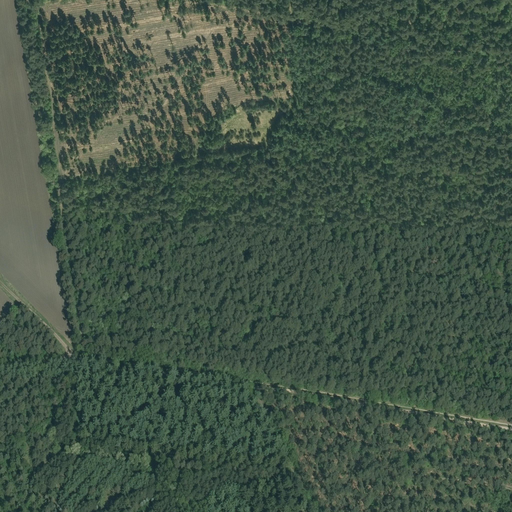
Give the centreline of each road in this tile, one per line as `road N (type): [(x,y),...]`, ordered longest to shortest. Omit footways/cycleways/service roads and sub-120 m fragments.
road 1 (track): [(250,386),(511,429)]
road 2 (track): [(77,359),(250,386)]
road 3 (track): [(250,386),(315,511)]
